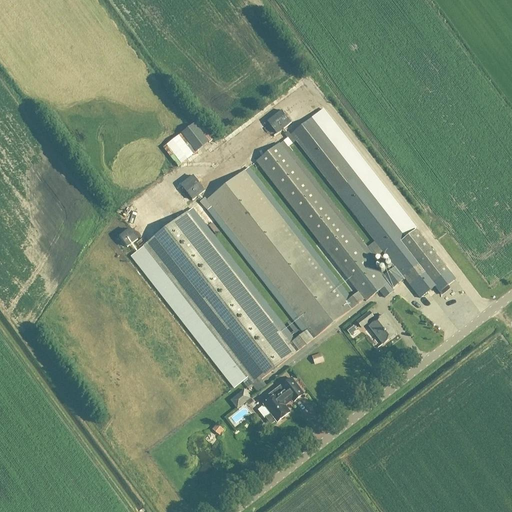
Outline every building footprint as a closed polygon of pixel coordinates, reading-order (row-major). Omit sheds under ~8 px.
[(313,339),(363,300),(365,302),(378,292),(387,285),(390,290),(404,279),(409,287),(424,275),(432,285),(448,273),(415,230),(409,235),(316,116),(291,135),(394,268),(382,278),(337,221),(341,217),(282,142),(256,163),(319,244),(315,247),(353,297),(345,303),(243,173),(206,202),(308,332),(291,345),(188,214),(140,251),(243,382),(247,379),(253,387),(313,339)] [(392,292),(390,290),(387,285),(378,292),(384,299),(392,292)] [(366,325),(382,345),(395,335),(387,325),(389,324),(383,317),(375,323),(373,319),(368,313),(356,323),(360,329),(366,325)] [(350,336),(356,331),(352,326),(346,331),(350,336)] [(316,366),(326,364),(323,356),(313,358),(316,366)] [(277,424),(290,414),(285,408),(292,402),(293,404),(303,396),(291,380),(282,387),(281,386),(268,396),(271,400),(263,406),(271,415),(266,419),(271,426),(276,422),(277,424)] [(222,438),(226,433),(220,428),(216,433),(222,438)]
